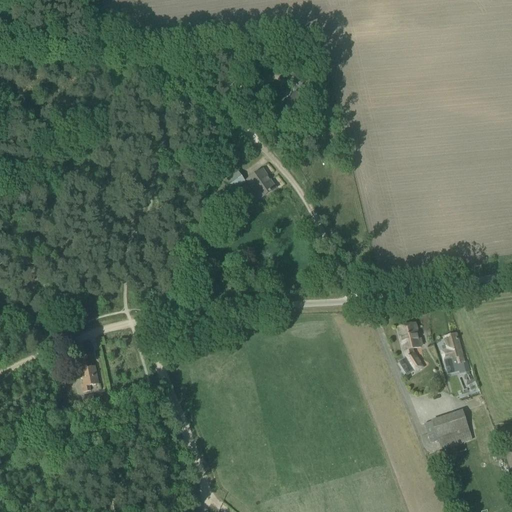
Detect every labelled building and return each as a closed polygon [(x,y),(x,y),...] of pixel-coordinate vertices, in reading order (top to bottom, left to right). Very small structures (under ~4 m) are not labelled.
[(293,77),(290,81),(301,88),(304,84),(293,77)] [(294,92),(283,111),(294,118),(306,100),(294,92)] [(244,155),(235,162),(246,178),(244,179),(248,184),(244,187),(252,198),(255,195),(261,204),(276,193),(265,177),(263,178),(257,170),(256,171),(244,155)] [(415,325),(398,329),(404,357),(408,365),(410,364),(411,366),(409,367),(414,375),(424,368),(414,353),(413,349),(420,347),(415,325)] [(445,368),(463,363),(456,335),(444,338),(447,350),(441,352),(445,368)] [(95,367),(80,370),(83,385),(81,386),(82,393),(90,392),(89,387),(98,385),(95,367)] [(93,396),(81,398),(83,408),(95,405),(93,396)] [(468,431),(462,412),(424,425),(430,444),(438,441),(438,442),(468,431)] [(502,459),(500,451),(491,454),(494,462),(502,459)]
